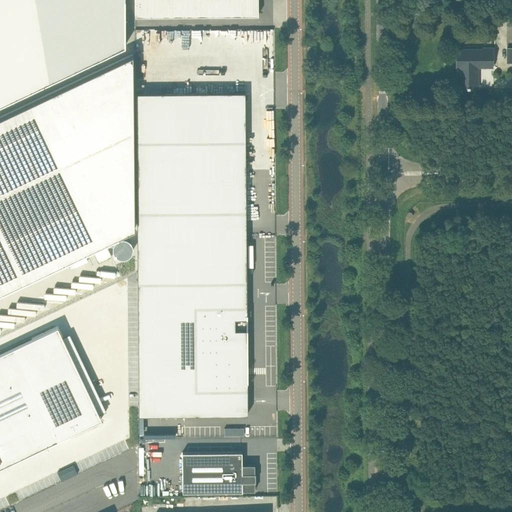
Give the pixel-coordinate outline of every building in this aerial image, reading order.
[(0,0),(0,104),(125,46),(124,0),(0,0)] [(135,0),(135,16),(258,15),(258,12),(255,12),(254,0),(135,0)] [(483,49),(456,49),(456,62),(459,62),(459,66),(456,66),(456,67),(458,67),(459,88),(478,88),(478,67),(492,67),(492,48),(483,48),(483,49)] [(133,54),(0,116),(0,292),(70,259),(92,249),(98,263),(112,256),(110,252),(106,242),(130,231),(135,229),(133,54)] [(245,140),(136,141),(139,415),(247,414),(245,140)] [(55,327),(0,352),(0,459),(47,437),(50,442),(99,419),(55,327)] [(224,435),(244,435),(244,427),(224,427),(224,435)] [(182,452),(182,492),(233,491),(233,490),(255,490),(255,481),(255,473),(254,464),(242,464),(242,451),(182,452)] [(71,465),(57,472),(61,481),(75,474),(71,465)]
